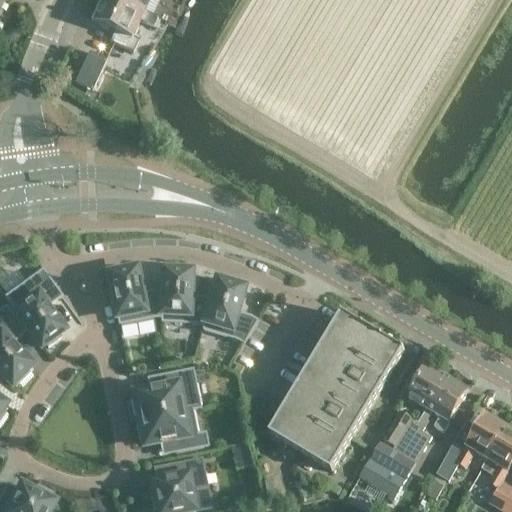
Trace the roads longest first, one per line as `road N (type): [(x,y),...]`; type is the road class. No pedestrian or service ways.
road 1 (residential): [(94,339),(120,425),(118,479),(54,481),(35,470),(16,439),(33,398),(71,350)]
road 2 (residential): [(60,270),(150,252),(196,257),(306,305)]
road 3 (secondary): [(250,225),(145,177),(24,179)]
road 4 (secondary): [(35,209),(147,207),(250,225)]
road 5 (secondary): [(511,377),(327,268)]
road 6 (residential): [(24,179),(18,114),(63,0)]
